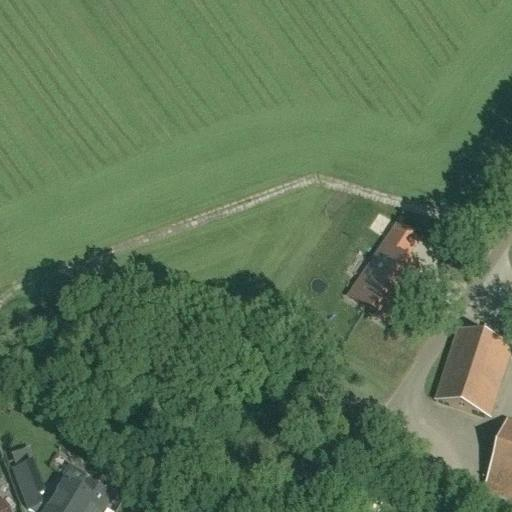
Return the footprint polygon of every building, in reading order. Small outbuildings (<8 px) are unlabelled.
[(397,228),(388,242),(384,248),(398,257),(402,251),(409,256),(418,242),(397,228)] [(398,257),(384,248),(360,284),(349,300),(360,307),(385,324),(411,285),(420,272),(405,262),(398,257)] [(490,421),(511,351),(511,350),(457,333),(435,403),(490,421)] [(511,424),(508,423),(486,493),(511,501),(511,424)] [(47,511),(99,511),(108,498),(84,484),(78,494),(64,485),(47,511)]
